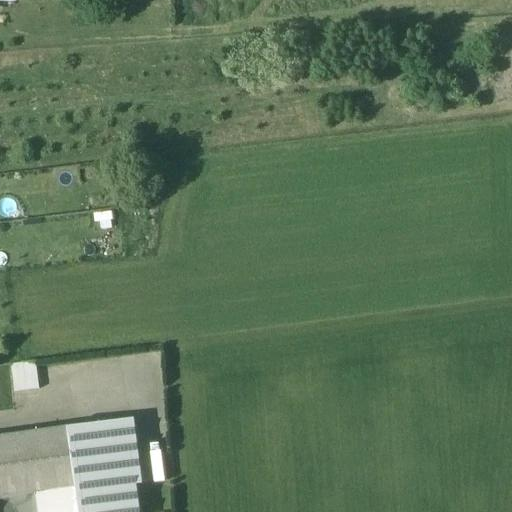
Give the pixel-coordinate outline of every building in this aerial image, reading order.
[(11,364),(15,391),(40,388),(36,361),(11,364)] [(75,490),(78,511),(137,511),(134,487),(139,486),(131,420),(67,429),(75,490)] [(67,429),(0,438),(0,500),(37,495),(75,490),(67,429)] [(78,511),(75,490),(37,495),(38,511),(78,511)] [(38,511),(37,495),(0,500),(0,511),(38,511)]
